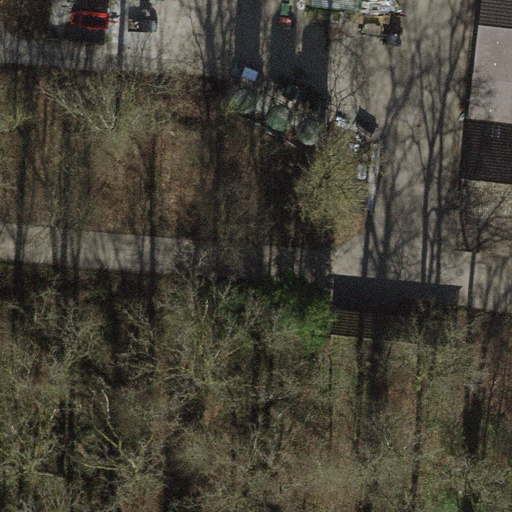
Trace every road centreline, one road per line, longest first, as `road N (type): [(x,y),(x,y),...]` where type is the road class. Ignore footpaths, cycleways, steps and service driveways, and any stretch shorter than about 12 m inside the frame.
road 1 (unclassified): [(0,238),(511,285)]
road 2 (track): [(229,60),(0,42)]
